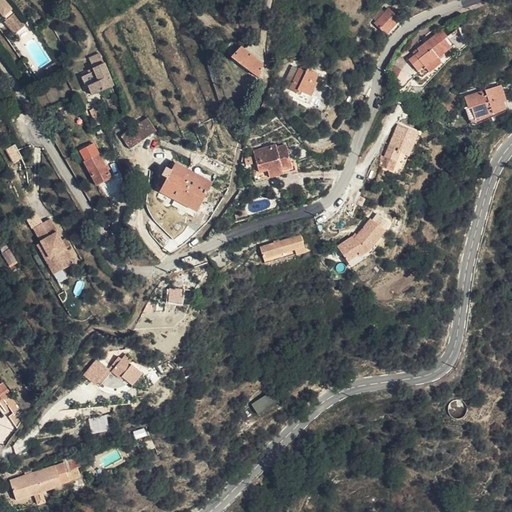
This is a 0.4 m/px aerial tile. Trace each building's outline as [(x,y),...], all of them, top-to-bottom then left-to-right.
[(0,0),(0,16),(4,21),(13,14),(0,0)] [(380,36),(394,22),(384,10),(370,24),(380,36)] [(405,63),(413,73),(419,68),(421,70),(433,60),(446,49),(438,40),(441,38),(436,32),(412,52),(414,55),(411,58),(405,63)] [(438,40),(446,49),(448,47),(441,38),(438,40)] [(257,79),(259,62),(238,45),(236,47),(230,57),(257,79)] [(61,72),(53,60),(32,72),(39,83),(61,72)] [(437,65),(434,61),(433,60),(421,70),(419,68),(413,73),(418,80),(424,75),(437,65)] [(98,80),(108,76),(103,64),(92,68),(94,72),(94,71),(98,80)] [(382,80),(391,86),(398,74),(389,68),(382,80)] [(287,90),(294,93),(296,89),(299,91),(308,96),(314,83),(311,82),(314,75),(304,69),(303,72),(295,69),(287,90)] [(103,91),(103,90),(98,80),(94,71),(94,72),(88,74),(81,77),(85,88),(88,87),(91,96),(103,91)] [(103,90),(112,87),(108,76),(98,80),(103,90)] [(498,87),(463,99),(467,110),(470,110),(473,119),(502,110),(501,104),(503,102),(498,87)] [(128,148),(153,128),(144,116),(119,135),(128,148)] [(401,127),(387,160),(398,164),(403,154),(412,158),(421,135),(401,127)] [(6,149),(13,162),(22,158),(15,145),(6,149)] [(274,150),(274,147),(253,154),(259,174),(253,177),(256,184),(292,171),(283,147),(274,150)] [(110,177),(96,153),(81,161),(95,186),(110,177)] [(398,164),(387,160),(383,169),(394,174),(398,164)] [(195,213),(209,185),(172,165),(158,192),(195,213)] [(27,220),(30,227),(42,222),(38,214),(27,220)] [(352,237),(337,245),(346,260),(359,252),(360,255),(368,250),(374,245),(386,233),(373,220),(354,239),(352,237)] [(170,236),(155,221),(148,229),(154,236),(157,233),(165,241),(170,236)] [(58,264),(67,277),(68,277),(80,267),(70,254),(64,246),(50,227),(35,239),(56,266),(58,264)] [(257,247),(260,258),(292,249),(293,254),(302,251),(298,235),(257,247)] [(0,254),(6,264),(13,259),(1,241),(0,241),(0,254)] [(64,246),(70,254),(73,251),(67,244),(64,246)] [(292,249),(260,258),(261,263),(293,254),(292,249)] [(359,252),(346,260),(349,265),(362,258),(360,255),(359,252)] [(63,280),(67,277),(58,264),(56,266),(53,267),(63,280)] [(183,303),(183,288),(167,288),(168,303),(183,303)] [(115,356),(95,381),(99,384),(105,387),(109,388),(115,388),(121,386),(127,383),(128,384),(138,372),(128,364),(126,367),(124,365),(127,361),(121,356),(118,359),(115,356)] [(251,404),(257,414),(274,403),(268,394),(251,404)] [(457,418),(465,406),(455,400),(447,411),(457,418)] [(88,418),(91,433),(109,430),(106,415),(88,418)] [(143,440),(150,437),(147,430),(140,433),(143,440)] [(59,484),(68,481),(66,473),(63,464),(54,467),(53,466),(8,479),(14,499),(59,485),(59,484)] [(66,473),(68,481),(79,478),(76,469),(66,473)]
